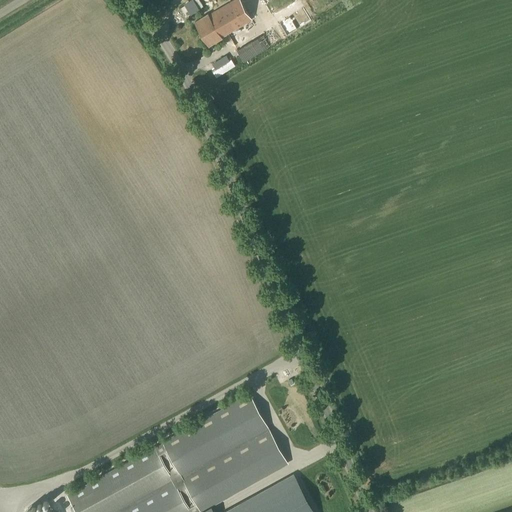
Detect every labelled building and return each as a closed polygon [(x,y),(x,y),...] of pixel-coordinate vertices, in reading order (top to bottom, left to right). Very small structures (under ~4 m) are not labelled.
[(239,0),(234,0),(215,11),(228,34),(251,20),(239,0)] [(288,0),(297,23),(313,16),(306,0),(288,0)] [(197,20),(194,22),(208,46),(218,41),(222,38),(222,37),(228,34),(215,11),(208,15),(207,14),(197,20)] [(244,62),(292,33),(285,21),(237,50),(244,62)] [(286,461),(248,392),(162,441),(163,442),(154,447),(153,446),(67,494),(77,511),(192,511),(200,508),(201,509),(286,461)] [(315,511),(292,471),(219,511),(315,511)]
